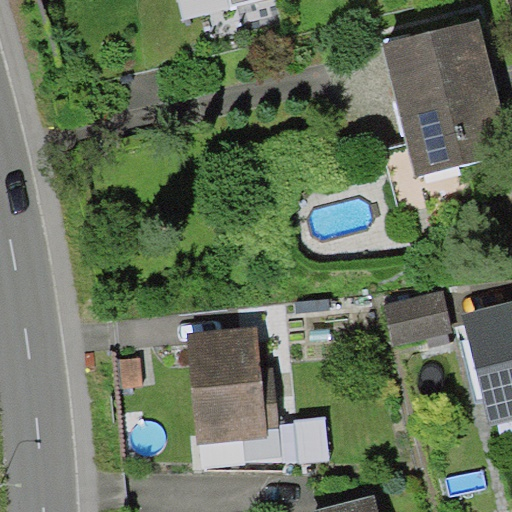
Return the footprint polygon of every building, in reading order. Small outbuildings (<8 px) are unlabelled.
[(421,170),(511,148),(511,142),(484,25),(392,47),(421,170)] [(381,296),(393,341),(452,326),(441,282),(381,296)] [(511,313),(472,322),(493,422),(511,417),(511,313)] [(267,334),(193,339),(200,440),(286,435),(284,397),(272,399),(267,334)] [(386,511),(384,501),(329,511),(386,511)]
